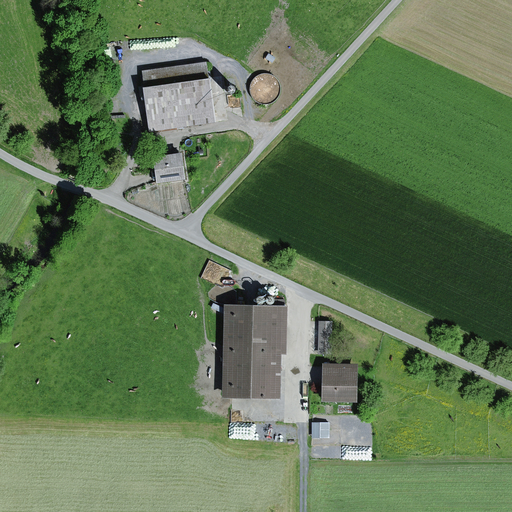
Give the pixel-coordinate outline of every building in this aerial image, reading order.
[(208,62),(142,70),(150,131),(216,122),(208,62)] [(185,155),(155,157),(157,183),(186,180),(185,155)] [(287,306),(227,303),(223,396),(283,399),(287,306)] [(334,321),(318,321),(318,355),(333,355),(334,321)] [(359,365),(324,363),(322,402),(357,404),(359,365)] [(356,415),(323,415),(324,437),(356,437),(356,415)]
